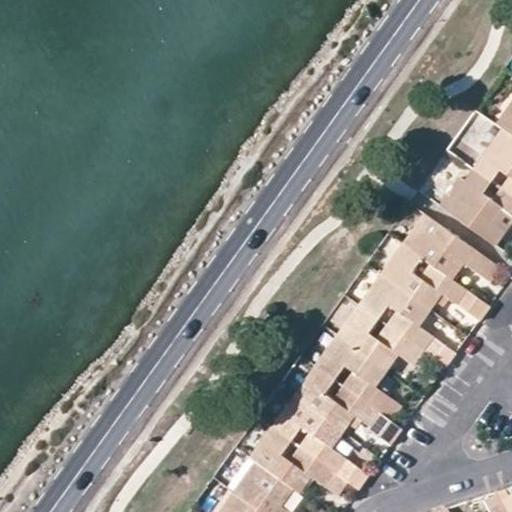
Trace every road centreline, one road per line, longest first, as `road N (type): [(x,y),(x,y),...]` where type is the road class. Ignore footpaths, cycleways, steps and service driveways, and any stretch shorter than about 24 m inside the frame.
road 1 (secondary): [(50,511),(419,0)]
road 2 (residential): [(372,511),(511,461)]
